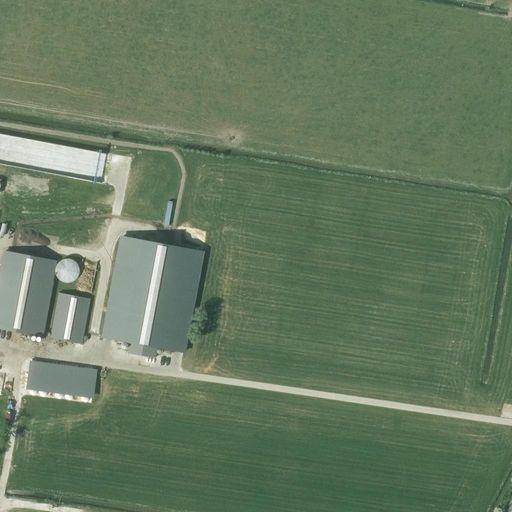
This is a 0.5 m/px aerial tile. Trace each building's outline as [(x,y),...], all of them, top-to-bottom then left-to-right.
[(168,223),(173,224),(177,202),(173,201),(168,223)] [(122,237),(103,338),(130,343),(128,353),(155,358),(156,348),(183,352),(202,252),(122,237)] [(7,252),(0,286),(0,328),(41,337),(56,262),(7,252)] [(57,266),(56,270),(57,274),(59,278),(62,280),(66,282),(70,282),(74,280),(77,278),(79,274),(80,270),(79,266),(77,262),(74,259),(70,258),(66,258),(62,259),(59,262),(57,266)] [(58,293),(50,338),(82,344),(90,299),(58,293)]
